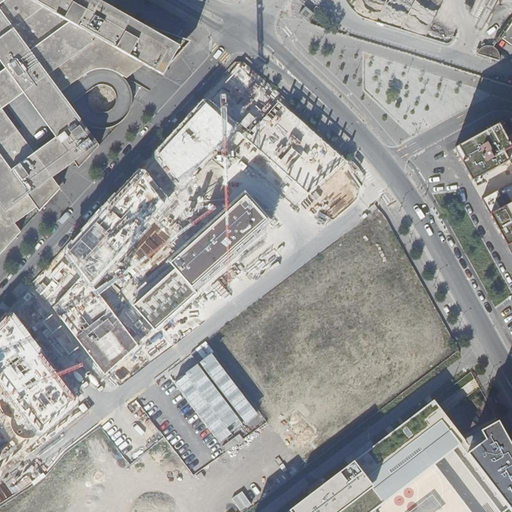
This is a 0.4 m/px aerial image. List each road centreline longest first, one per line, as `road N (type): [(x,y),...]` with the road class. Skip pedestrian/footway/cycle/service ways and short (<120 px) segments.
road 1 (unclassified): [(9,286),(242,33)]
road 2 (residential): [(9,286),(105,407),(165,511)]
road 3 (primary): [(511,387),(385,166)]
road 4 (residential): [(464,361),(264,511)]
road 5 (primary): [(385,166),(318,93),(242,33)]
road 6 (unknown): [(338,0),(432,49),(469,53)]
road 7 (unclassified): [(511,106),(479,109),(385,166)]
